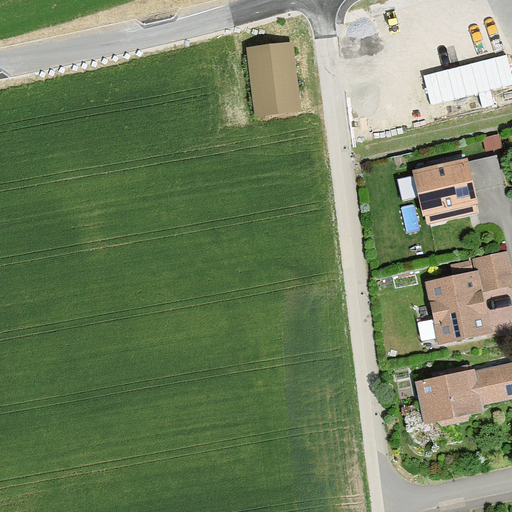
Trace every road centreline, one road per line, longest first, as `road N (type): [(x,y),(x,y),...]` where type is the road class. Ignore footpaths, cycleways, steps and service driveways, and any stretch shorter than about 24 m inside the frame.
road 1 (tertiary): [(0,61),(162,32),(278,0)]
road 2 (residential): [(511,475),(382,503)]
